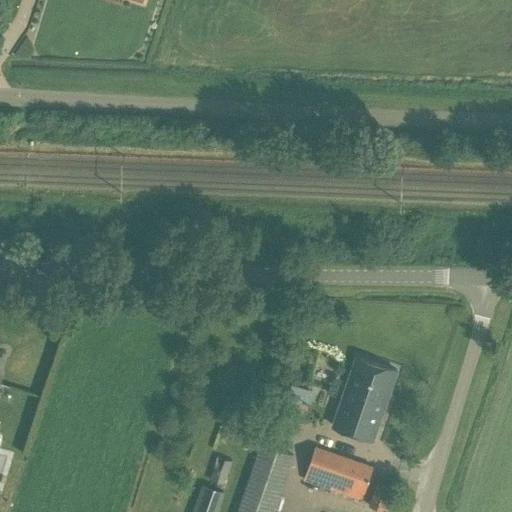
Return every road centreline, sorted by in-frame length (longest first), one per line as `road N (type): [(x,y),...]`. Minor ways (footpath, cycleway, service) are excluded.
road 1 (unclassified): [(511,124),(0,97)]
road 2 (tertiary): [(495,276),(0,268)]
road 3 (unclassified): [(422,511),(495,276)]
